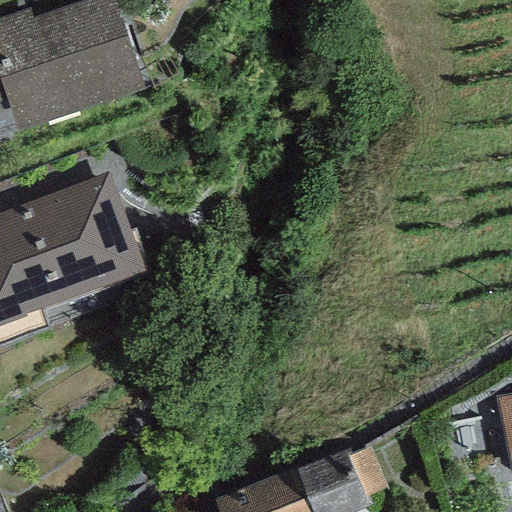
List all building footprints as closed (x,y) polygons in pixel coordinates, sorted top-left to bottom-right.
[(0,13),(0,91),(7,89),(16,117),(144,76),(119,0),(69,0),(33,12),(30,4),(0,13)] [(107,165),(0,208),(0,320),(146,262),(107,165)] [(511,389),(496,393),(511,467),(511,466),(511,389)] [(371,444),(347,452),(361,490),(385,481),(371,444)] [(345,446),(214,492),(220,511),(335,511),(365,502),(361,490),(347,452),(345,446)]
